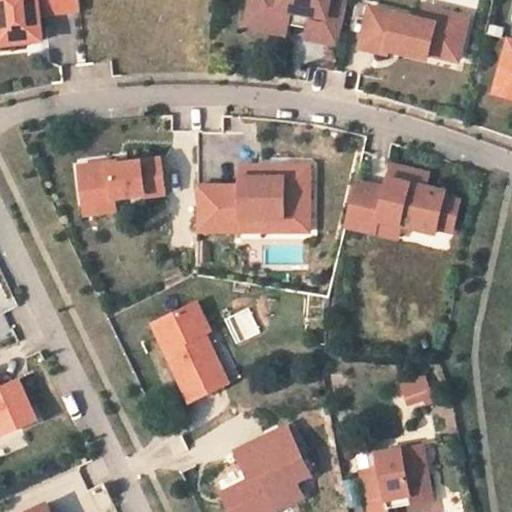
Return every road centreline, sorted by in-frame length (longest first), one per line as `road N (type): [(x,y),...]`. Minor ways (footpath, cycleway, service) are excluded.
road 1 (residential): [(0,123),(36,109),(193,93),(306,103),(511,162)]
road 2 (residential): [(137,511),(0,215)]
